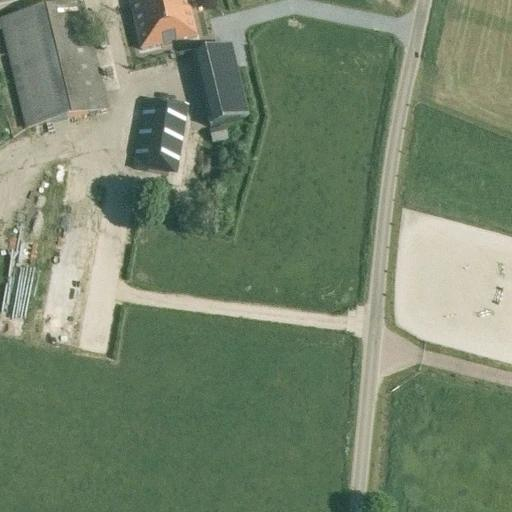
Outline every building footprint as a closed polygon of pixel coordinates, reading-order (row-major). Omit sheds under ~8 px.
[(113,0),(118,19),(132,15),(141,50),(197,37),(187,0),(113,0)] [(0,23),(26,131),(109,111),(82,1),(0,20),(0,23)] [(209,129),(249,120),(232,47),(191,57),(209,129)] [(177,179),(177,178),(189,110),(143,102),(132,171),(177,179)] [(211,146),(228,142),(224,128),(208,132),(211,146)] [(78,343),(110,349),(125,269),(97,264),(89,305),(77,302),(86,251),(64,247),(47,336),(79,342),(78,343)]
